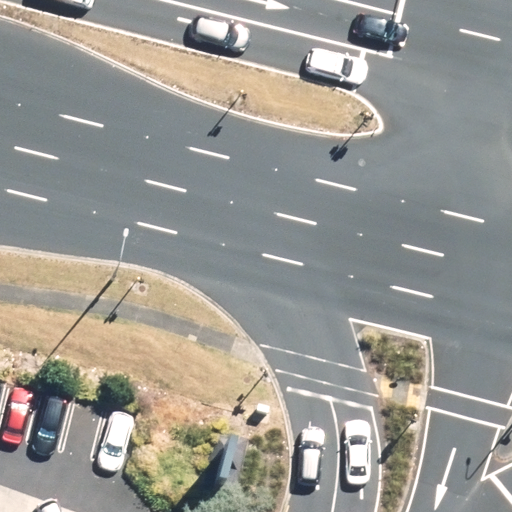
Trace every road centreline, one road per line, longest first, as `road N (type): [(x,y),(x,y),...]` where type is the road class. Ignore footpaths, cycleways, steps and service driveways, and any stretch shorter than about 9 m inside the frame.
road 1 (primary): [(347,511),(336,466),(342,400),(310,279),(263,193)]
road 2 (primary): [(263,193),(0,120)]
road 3 (primary): [(511,267),(263,193)]
road 4 (primary): [(355,0),(511,41)]
